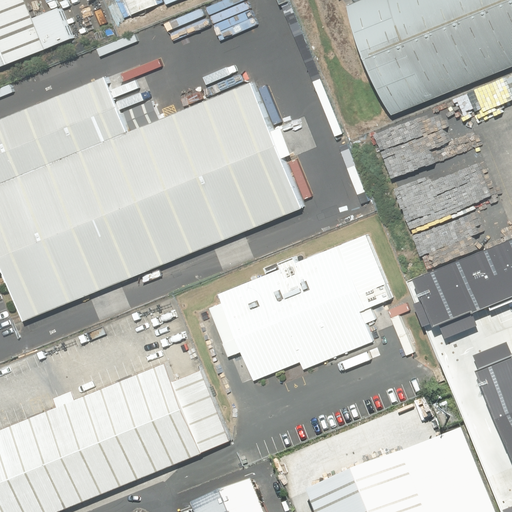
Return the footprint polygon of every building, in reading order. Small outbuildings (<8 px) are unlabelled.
[(35,0),(0,0),(0,63),(53,42),(35,0)] [(164,0),(126,0),(132,15),(165,1),(164,0)] [(511,0),(350,0),(340,4),(389,121),(511,70),(511,0)] [(0,249),(1,249),(33,326),(313,210),(259,80),(138,130),(116,79),(0,127),(0,249)] [(360,235),(226,291),(231,302),(215,309),(236,359),(252,352),(262,378),(303,361),(307,372),(401,333),(360,235)] [(511,239),(422,273),(439,316),(511,288),(511,239)] [(511,346),(483,358),(511,432),(511,346)] [(199,354),(0,436),(0,511),(70,511),(236,444),(199,354)] [(495,511),(463,430),(312,491),(320,511),(495,511)] [(269,511),(258,484),(197,508),(199,511),(269,511)]
